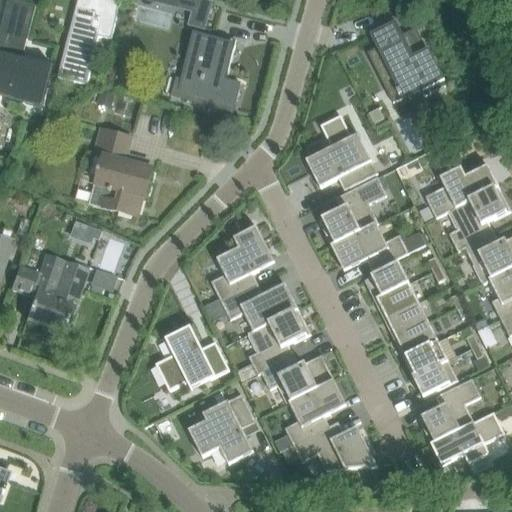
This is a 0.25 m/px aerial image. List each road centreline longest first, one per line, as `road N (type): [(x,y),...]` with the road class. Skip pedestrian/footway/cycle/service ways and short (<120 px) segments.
road 1 (residential): [(258,162),(407,471)]
road 2 (residential): [(86,430),(149,273),(258,162)]
road 3 (residential): [(258,162),(278,127),(314,0)]
road 4 (tertiary): [(194,511),(86,430)]
